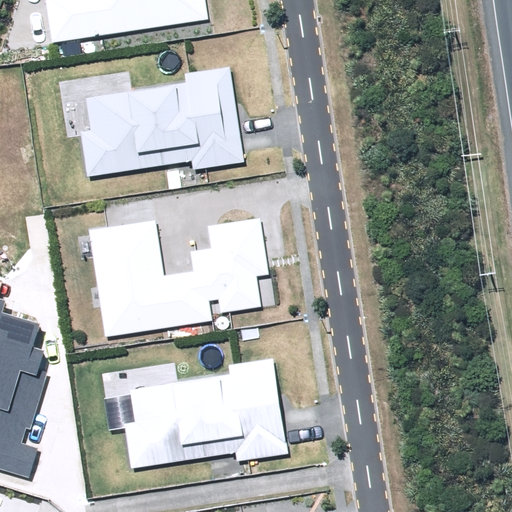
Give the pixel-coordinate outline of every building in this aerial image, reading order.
[(47,0),(52,39),(211,12),(208,0),(47,0)] [(87,91),(92,124),(82,128),(88,168),(194,153),(195,160),(241,153),(228,62),(186,68),(187,77),(87,91)] [(162,277),(155,223),(92,231),(106,336),(210,322),(208,301),(221,300),(222,313),(262,308),(258,278),(268,276),(260,219),(205,226),(208,250),(189,252),(191,273),(162,277)] [(0,469),(29,478),(38,448),(20,443),(25,428),(31,429),(48,373),(38,370),(44,351),(35,348),(42,324),(2,311),(5,301),(0,299),(0,469)] [(127,426),(133,469),(234,455),(235,463),(290,456),(277,357),(227,363),(229,375),(130,388),(131,394),(103,397),(107,429),(127,426)]
